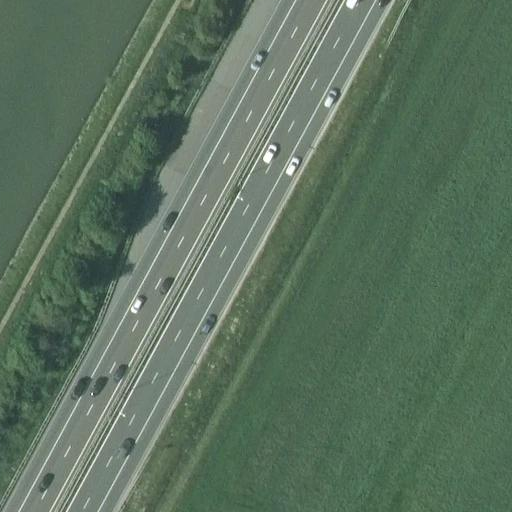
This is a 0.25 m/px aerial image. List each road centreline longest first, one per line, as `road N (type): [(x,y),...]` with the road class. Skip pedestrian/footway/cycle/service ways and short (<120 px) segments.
road 1 (motorway): [(305,0),(27,511)]
road 2 (motorway): [(88,511),(366,0)]
